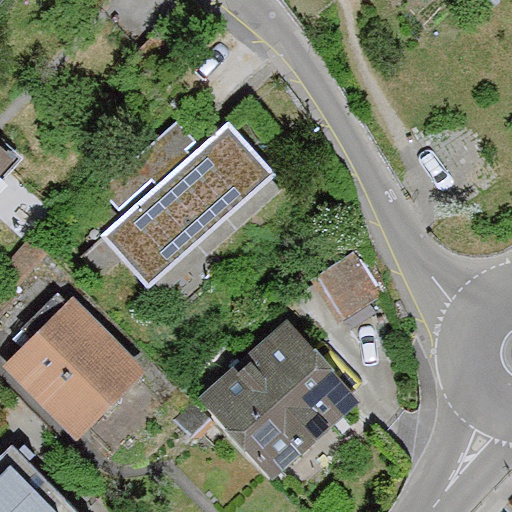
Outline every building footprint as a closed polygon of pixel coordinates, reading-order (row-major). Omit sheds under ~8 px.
[(163,181),(100,239),(154,298),(280,182),(223,120),(196,145),(176,124),(93,201),(109,218),(156,174),(163,181)] [(0,139),(0,178),(20,156),(0,139)] [(59,292),(0,353),(0,365),(69,432),(135,364),(59,292)] [(276,309),(197,388),(279,469),(358,390),(276,309)] [(82,511),(7,441),(0,448),(0,511),(82,511)]
